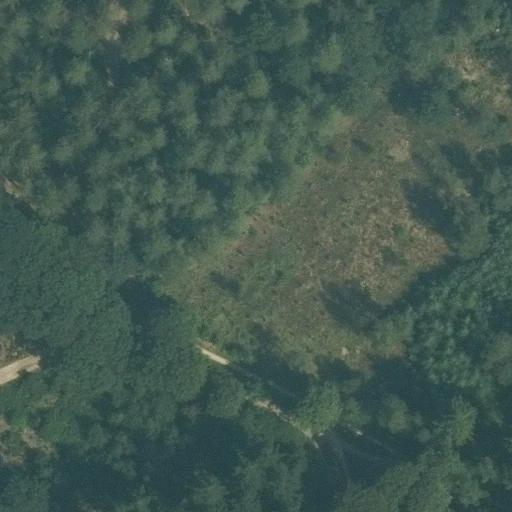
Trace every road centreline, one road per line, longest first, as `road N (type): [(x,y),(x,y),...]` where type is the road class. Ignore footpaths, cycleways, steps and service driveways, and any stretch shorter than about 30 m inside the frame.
road 1 (track): [(0,265),(484,511)]
road 2 (track): [(123,0),(85,156),(91,293),(59,334),(0,362)]
